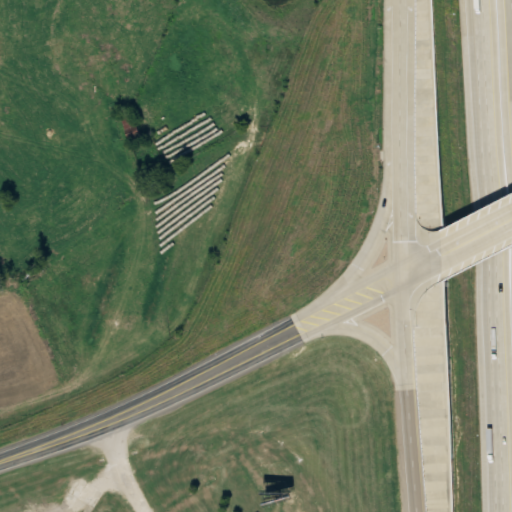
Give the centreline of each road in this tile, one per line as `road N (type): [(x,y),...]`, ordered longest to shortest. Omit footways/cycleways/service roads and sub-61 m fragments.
road 1 (tertiary): [(414,0),(415,256),(401,292),(418,511)]
road 2 (motorway): [(483,0),(505,511)]
road 3 (tertiary): [(437,243),(162,388),(0,454)]
road 4 (tertiary): [(0,464),(207,385),(442,266)]
road 5 (tertiary): [(390,0),(381,217),(357,265),(318,303)]
